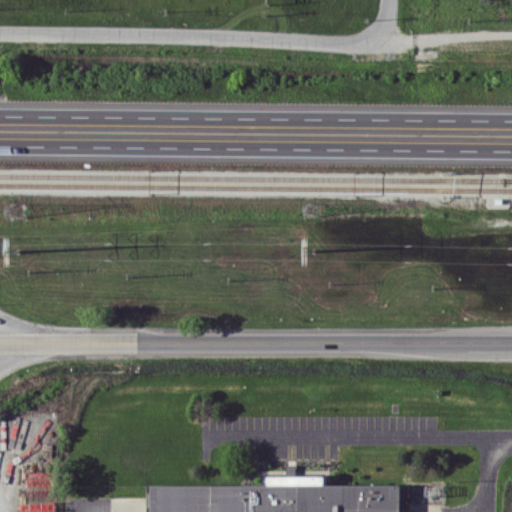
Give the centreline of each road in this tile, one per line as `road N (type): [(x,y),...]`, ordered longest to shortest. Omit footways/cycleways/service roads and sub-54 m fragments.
road 1 (motorway): [(511,119),(0,113)]
road 2 (motorway): [(0,144),(511,149)]
road 3 (primary): [(2,343),(511,341)]
